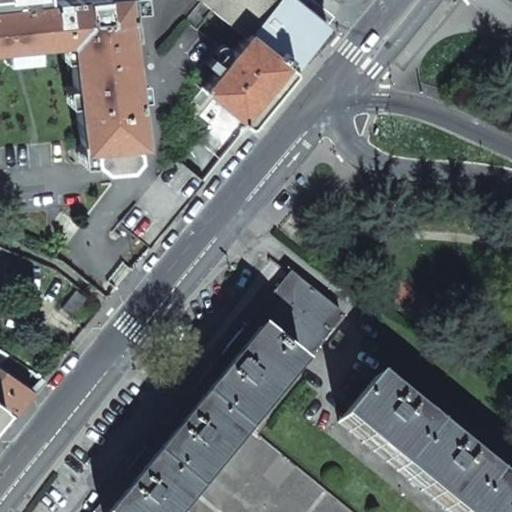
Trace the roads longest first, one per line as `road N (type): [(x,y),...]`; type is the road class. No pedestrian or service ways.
road 1 (secondary): [(297,116),(0,478)]
road 2 (trunk): [(341,101),(343,131),(378,161),(511,176)]
road 3 (trunk): [(511,154),(413,105),(341,101)]
